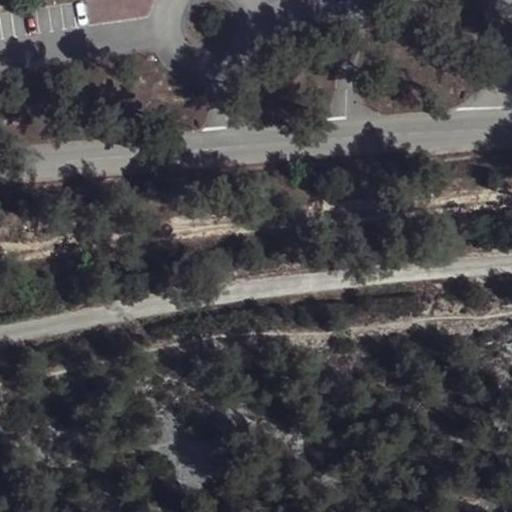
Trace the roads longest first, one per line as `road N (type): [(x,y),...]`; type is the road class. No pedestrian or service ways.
road 1 (unclassified): [(0,336),(198,289),(511,270)]
road 2 (track): [(0,253),(139,231),(511,198)]
road 3 (unclassified): [(511,123),(0,153)]
road 4 (unknown): [(0,38),(209,12)]
road 5 (unknown): [(209,12),(227,140)]
